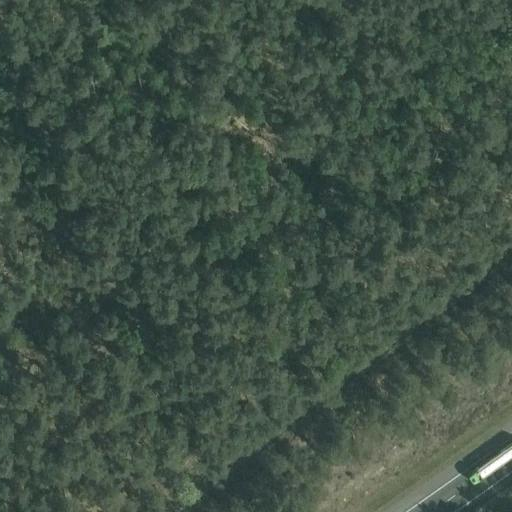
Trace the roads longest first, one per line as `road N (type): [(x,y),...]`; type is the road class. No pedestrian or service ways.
road 1 (track): [(174,511),(511,247)]
road 2 (track): [(105,511),(0,323)]
